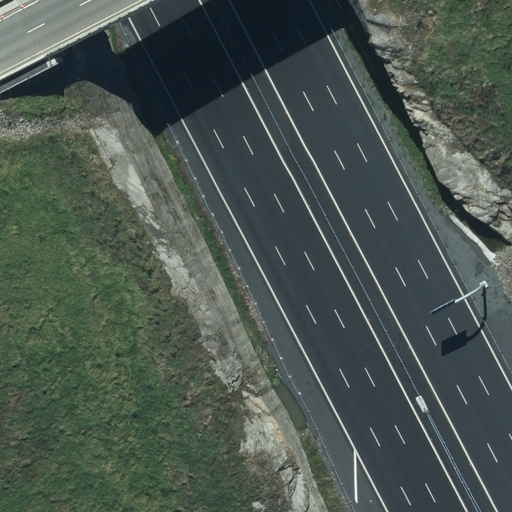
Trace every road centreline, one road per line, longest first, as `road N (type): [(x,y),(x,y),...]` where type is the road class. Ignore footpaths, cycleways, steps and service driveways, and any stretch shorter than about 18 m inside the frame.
road 1 (motorway): [(424,511),(158,0)]
road 2 (motorway): [(270,0),(511,463)]
